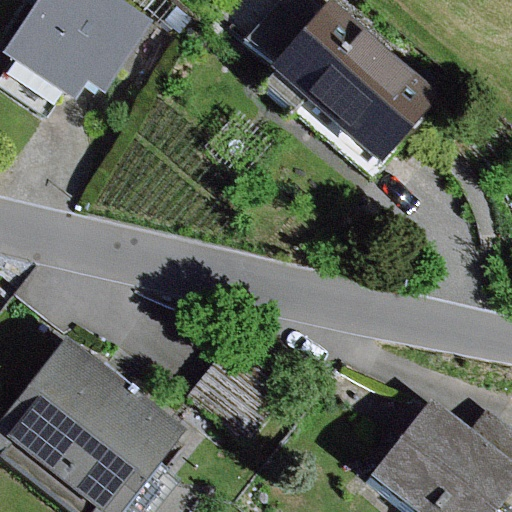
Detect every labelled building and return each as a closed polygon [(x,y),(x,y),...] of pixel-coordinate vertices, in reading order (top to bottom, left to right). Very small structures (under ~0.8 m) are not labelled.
[(152,23),(118,0),(38,0),(3,54),(14,61),(0,80),(0,89),(46,120),(63,93),(76,101),(89,84),(107,94),(152,23)] [(381,165),(440,96),(330,0),(322,10),(310,0),(280,0),(245,40),(275,66),(271,70),(381,165)] [(186,430),(67,338),(0,422),(0,462),(64,511),(196,511),(205,500),(161,463),(186,430)] [(230,347),(187,400),(247,445),(288,390),(230,347)] [(472,430),(432,399),(372,480),(414,511),(497,511),(511,494),(511,428),(487,409),(472,430)]
